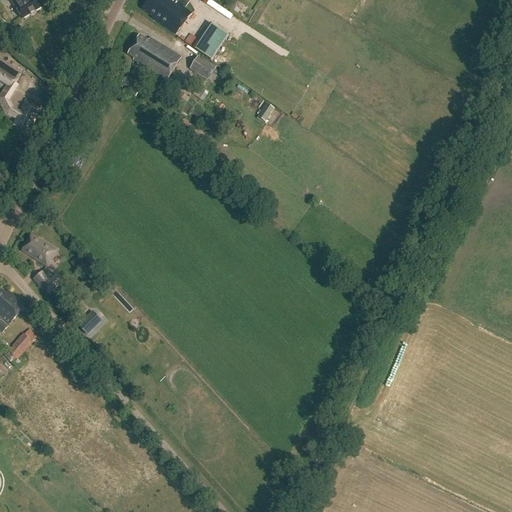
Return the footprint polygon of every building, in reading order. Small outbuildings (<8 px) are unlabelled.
[(12,7),(20,19),(42,6),(38,0),(8,0),(13,7),(12,7)] [(172,0),(150,0),(144,9),(153,16),(153,18),(177,36),(194,14),(176,0),(175,2),(172,0)] [(193,50),(211,61),(228,35),(210,24),(193,50)] [(151,44),(141,37),(129,55),(135,58),(133,61),(139,65),(138,66),(166,84),(182,59),(153,41),(151,44)] [(187,71),(204,82),(213,70),(195,58),(187,71)] [(0,81),(6,85),(0,94),(0,103),(4,112),(16,120),(12,127),(24,133),(29,124),(31,125),(41,106),(24,98),(18,111),(11,106),(7,99),(19,81),(16,79),(19,75),(0,61),(0,81)] [(120,89),(129,96),(137,85),(128,79),(120,89)] [(260,117),(267,122),(275,109),(268,105),(260,117)] [(19,250),(46,267),(55,250),(28,234),(19,250)] [(31,278),(45,294),(60,281),(54,274),(48,279),(40,270),(31,278)] [(25,307),(8,293),(6,295),(2,292),(0,293),(0,317),(10,326),(25,307)] [(88,323),(96,331),(108,319),(99,311),(88,323)] [(0,333),(4,336),(10,329),(0,320),(0,333)] [(143,326),(138,330),(143,336),(148,333),(143,326)] [(29,330),(7,356),(16,363),(38,337),(29,330)]
